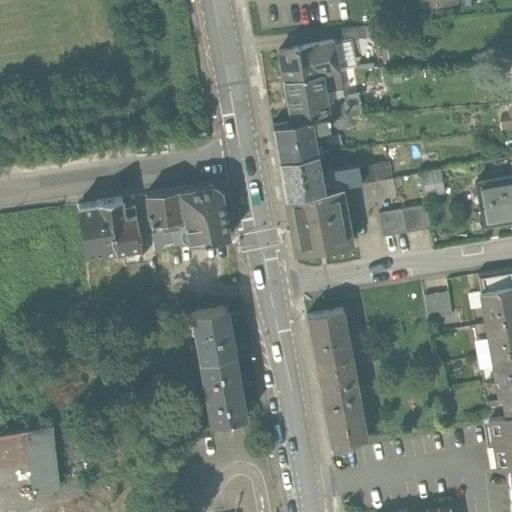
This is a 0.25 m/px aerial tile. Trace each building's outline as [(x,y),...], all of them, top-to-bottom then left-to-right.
[(335,35),(337,47),(360,44),(358,31),(335,35)] [(281,58),(286,86),(328,78),(342,76),(337,47),(281,58)] [(328,78),(286,86),(293,125),(336,117),(332,99),(328,78)] [(352,95),(332,99),(336,117),(339,133),(358,129),(352,95)] [(269,129),(276,168),(332,158),(328,135),(339,133),(336,117),(293,125),(269,129)] [(276,168),(283,203),(332,194),(345,192),(380,185),(376,163),(334,171),(332,158),(276,168)] [(425,192),(443,191),(443,167),(424,168),(425,192)] [(511,179),(475,185),(481,225),(508,221),(507,216),(511,215),(511,179)] [(215,187),(150,196),(154,230),(192,225),(194,242),(228,237),(222,192),(215,187)] [(332,194),(283,203),(293,257),(355,246),(345,192),(332,194)] [(128,200),(77,208),(84,256),(138,248),(140,258),(151,257),(144,213),(130,215),(128,200)] [(421,206),(377,213),(381,236),(425,229),(421,206)] [(192,225),(154,230),(157,246),(194,242),(192,225)] [(511,275),(476,281),(484,326),(511,321),(511,275)] [(427,314),(452,311),(450,287),(424,290),(427,314)] [(242,333),(238,307),(207,312),(216,365),(249,359),(244,332),(242,333)] [(349,308),(307,315),(314,357),(356,350),(349,308)] [(511,321),(484,326),(489,357),(511,353),(511,321)] [(356,350),(314,357),(321,397),(363,389),(356,350)] [(511,353),(489,357),(491,372),(500,371),(502,384),(511,382),(511,353)] [(258,419),(249,359),(216,365),(226,424),(258,419)] [(511,382),(502,384),(492,386),(495,401),(500,400),(503,415),(511,413),(511,382)] [(363,389),(321,397),(330,446),(372,438),(363,389)] [(498,468),(508,466),(511,465),(511,413),(503,415),(490,417),(498,468)] [(52,426),(24,431),(29,461),(34,492),(62,487),(52,426)] [(24,431),(0,434),(0,465),(29,461),(24,431)]
